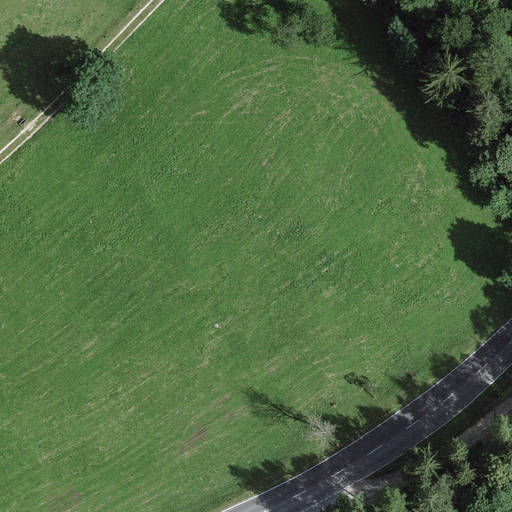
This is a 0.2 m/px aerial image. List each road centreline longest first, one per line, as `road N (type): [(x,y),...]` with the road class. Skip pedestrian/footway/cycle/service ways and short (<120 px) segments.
road 1 (primary): [(271,506),(366,456),(511,337)]
road 2 (unclassified): [(511,405),(420,466),(325,508),(271,506)]
road 3 (track): [(0,147),(156,0)]
